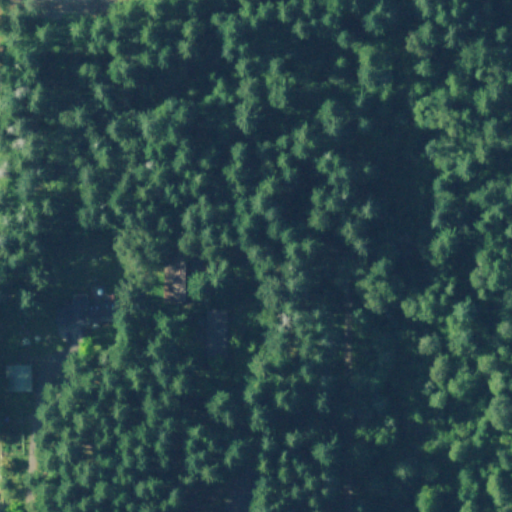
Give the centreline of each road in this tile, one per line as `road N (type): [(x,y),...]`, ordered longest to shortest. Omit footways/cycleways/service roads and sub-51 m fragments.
road 1 (residential): [(21,511),(42,360),(169,348),(181,318)]
road 2 (residential): [(342,511),(339,291)]
